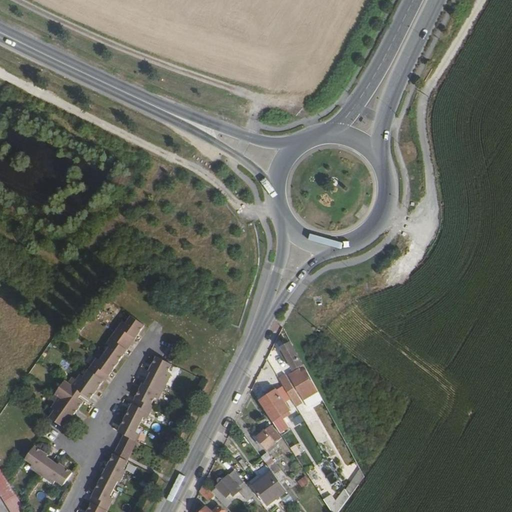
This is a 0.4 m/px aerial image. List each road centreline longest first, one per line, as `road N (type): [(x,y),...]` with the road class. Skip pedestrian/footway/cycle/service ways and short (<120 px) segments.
road 1 (track): [(12,0),(107,45),(286,104),(309,122)]
road 2 (track): [(383,216),(427,231),(431,194),(420,125),(426,92),(481,0)]
road 3 (track): [(0,75),(192,167),(232,167)]
road 4 (secondary): [(168,511),(264,322)]
road 5 (secondary): [(0,33),(176,116)]
road 6 (secondary): [(381,161),(391,96),(437,0)]
road 7 (secondary): [(413,0),(369,84),(326,134)]
road 8 (secondary): [(303,142),(275,143),(176,116)]
road 9 (secondary): [(176,116),(275,192)]
